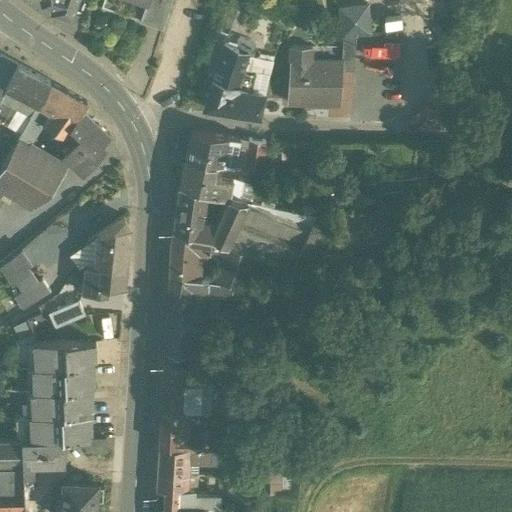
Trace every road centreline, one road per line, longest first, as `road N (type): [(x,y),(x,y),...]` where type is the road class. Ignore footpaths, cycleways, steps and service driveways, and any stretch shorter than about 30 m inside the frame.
road 1 (secondary): [(132,511),(149,194),(133,123)]
road 2 (residential): [(133,123),(187,118),(423,132),(511,126)]
road 3 (track): [(311,511),(308,446),(511,464)]
road 4 (secondary): [(133,123),(106,90),(0,13)]
